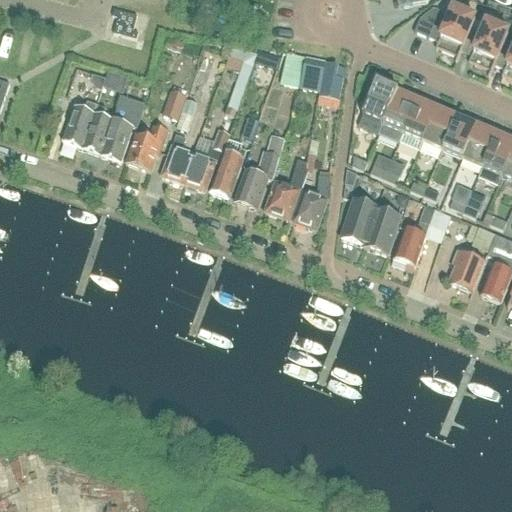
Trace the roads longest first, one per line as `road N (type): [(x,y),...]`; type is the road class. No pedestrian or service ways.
road 1 (residential): [(327,278),(0,164)]
road 2 (residential): [(327,278),(353,73),(364,48)]
road 3 (residential): [(511,354),(327,278)]
road 4 (residential): [(511,111),(364,48)]
